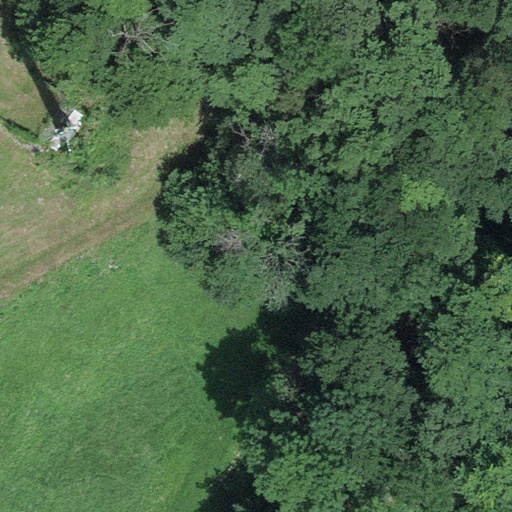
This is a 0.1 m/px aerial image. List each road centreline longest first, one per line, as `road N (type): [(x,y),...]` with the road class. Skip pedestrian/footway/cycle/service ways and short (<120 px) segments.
road 1 (track): [(0,283),(137,211),(200,154),(248,88)]
road 2 (track): [(186,511),(272,332)]
